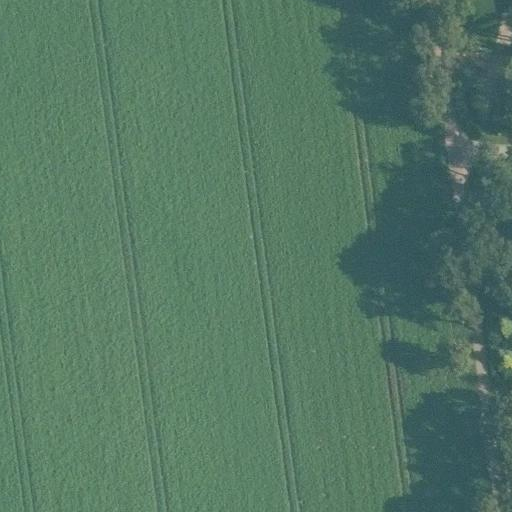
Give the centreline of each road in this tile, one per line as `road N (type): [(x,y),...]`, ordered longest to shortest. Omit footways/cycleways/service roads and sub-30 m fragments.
road 1 (residential): [(484,413),(451,167)]
road 2 (residential): [(451,167),(430,0)]
